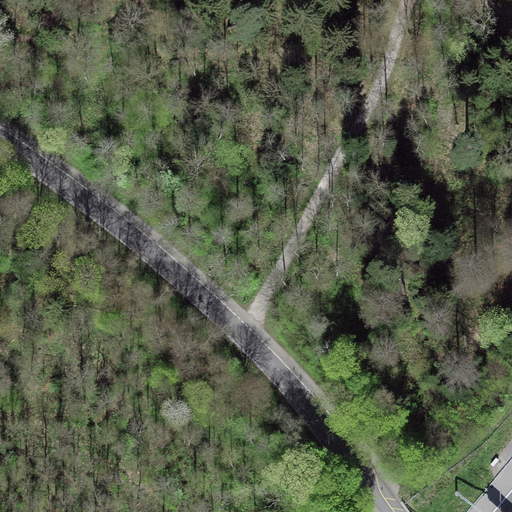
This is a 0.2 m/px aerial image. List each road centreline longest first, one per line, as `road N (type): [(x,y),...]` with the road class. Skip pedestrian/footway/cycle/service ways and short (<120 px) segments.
road 1 (unclassified): [(388,511),(320,418),(239,332),(139,242),(0,139)]
road 2 (track): [(406,0),(380,86),(248,317)]
